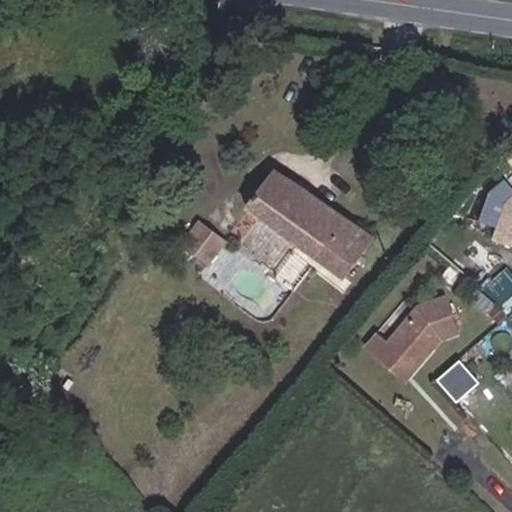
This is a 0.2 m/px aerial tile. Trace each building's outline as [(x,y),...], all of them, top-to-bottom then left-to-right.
[(365,275),(393,234),(291,169),(264,210),(365,275)] [(511,197),(507,204),(492,233),(511,242),(511,197)] [(204,252),(224,266),(239,245),(217,231),(204,252)] [(224,266),(230,270),(244,249),(239,245),(224,266)] [(511,307),(511,306),(511,281),(510,280),(497,294),(511,307)] [(419,309),(393,335),(414,356),(423,356),(445,335),(462,326),(447,295),(419,309)] [(503,318),(493,306),(487,312),(497,324),(503,318)] [(381,323),(369,336),(406,373),(423,356),(414,356),(393,335),(381,323)] [(453,398),(477,384),(462,360),(438,374),(453,398)]
